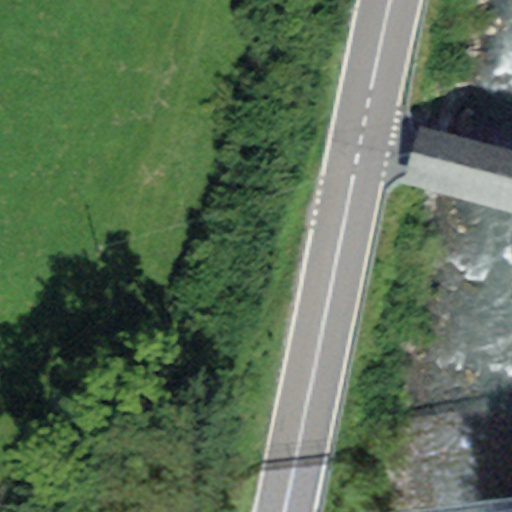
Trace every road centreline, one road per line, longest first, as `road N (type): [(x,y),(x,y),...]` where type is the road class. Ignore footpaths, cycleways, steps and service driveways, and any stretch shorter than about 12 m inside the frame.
road 1 (primary): [(360,138),(284,511)]
road 2 (unclassified): [(360,138),(511,182)]
road 3 (primary): [(389,0),(360,138)]
